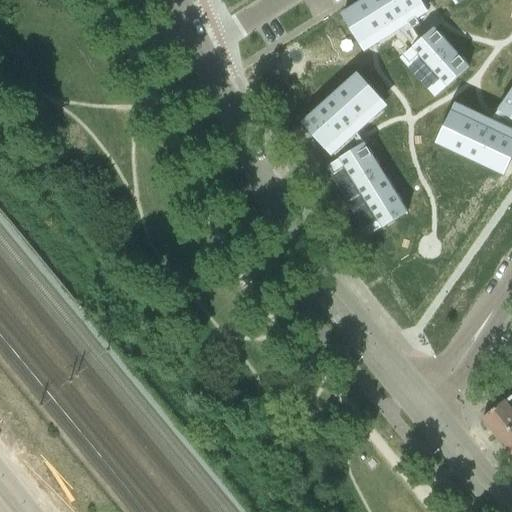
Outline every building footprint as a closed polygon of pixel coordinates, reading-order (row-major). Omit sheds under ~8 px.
[(419,0),(368,0),(342,16),(360,46),(365,43),(422,8),(424,7),(419,0)] [(393,38),(399,34),(412,49),(422,40),(416,30),(422,27),(419,22),(427,17),(422,8),(365,43),(370,52),(372,51),(376,48),(393,38)] [(422,40),(412,49),(429,68),(451,49),(434,30),(422,40)] [(429,68),(412,49),(407,54),(402,58),(436,96),(446,87),(429,68)] [(451,49),(429,68),(446,87),(468,68),(451,49)] [(357,75),(301,125),(325,151),(327,150),(347,132),(376,106),(381,101),(357,75)] [(511,95),(510,94),(498,112),(511,121),(511,95)] [(327,150),(331,154),(336,162),(340,160),(364,145),(356,133),(361,129),(381,111),(376,106),(347,132),(327,150)] [(460,107),(456,115),(511,141),(511,121),(498,112),(490,122),(485,119),(460,107)] [(451,113),(436,145),(503,177),(508,167),(511,158),(511,141),(456,115),(451,113)] [(364,145),(340,160),(356,186),(380,171),(364,145)] [(356,186),(340,160),(336,162),(327,168),(370,236),(382,229),(369,207),(356,186)] [(380,171),(356,186),(369,207),(393,192),(380,171)] [(393,192),(369,207),(382,229),(407,214),(393,192)] [(489,413),(482,419),(483,421),(490,429),(498,438),(511,426),(511,393),(502,402),(489,413)] [(511,426),(498,438),(505,448),(511,455),(511,426)]
